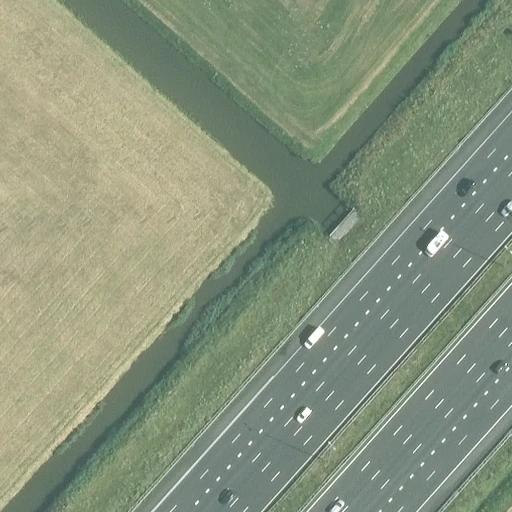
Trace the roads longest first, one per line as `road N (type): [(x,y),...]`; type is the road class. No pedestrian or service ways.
road 1 (motorway): [(511,189),(224,511)]
road 2 (motorway): [(365,511),(511,347)]
